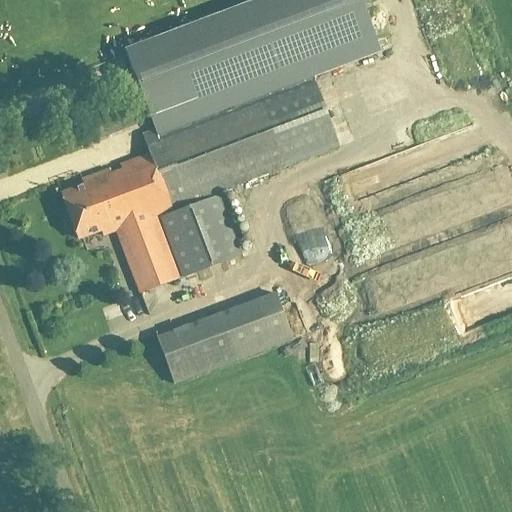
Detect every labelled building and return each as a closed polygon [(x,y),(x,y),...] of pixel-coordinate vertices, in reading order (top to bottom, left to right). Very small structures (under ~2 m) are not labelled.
[(260,0),(125,51),(155,131),(308,72),(308,73),(377,48),(359,0),(260,0)] [(424,0),(430,13),(456,3),(455,0),(424,0)] [(141,136),(148,154),(118,166),(119,170),(109,174),(108,170),(85,178),(88,185),(58,196),(75,241),(100,232),(101,237),(114,232),(138,294),(239,256),(215,194),(337,148),(308,73),(308,72),(155,131),(154,131),(141,136)] [(143,121),(135,98),(98,112),(106,135),(143,121)] [(428,125),(434,142),(475,129),(470,112),(428,125)] [(0,188),(14,188),(14,166),(0,166),(0,188)] [(301,215),(316,214),(316,203),(301,203),(301,215)] [(275,294),(155,339),(172,384),(292,340),(275,294)] [(479,294),(460,299),(467,328),(487,322),(479,294)] [(146,299),(134,302),(139,320),(151,317),(146,299)] [(112,312),(120,329),(133,323),(126,306),(112,312)]
